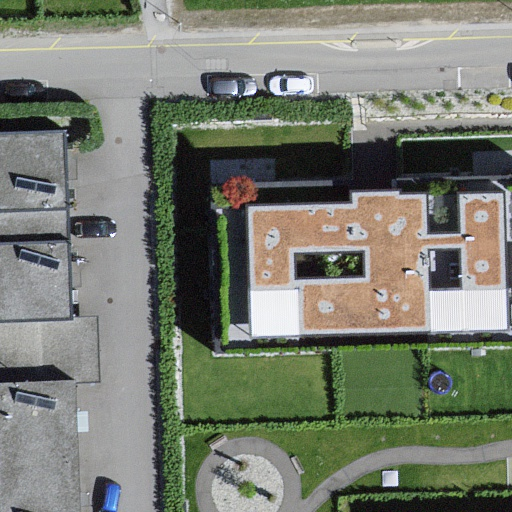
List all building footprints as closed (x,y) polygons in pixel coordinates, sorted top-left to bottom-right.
[(0,131),(0,238),(68,237),(66,130),(0,131)] [(343,179),(211,183),(216,350),(511,341),(511,171),(396,175),(397,190),(360,191),(344,192),(343,179)] [(68,237),(0,238),(0,351),(97,348),(96,316),(69,317),(68,237)] [(97,348),(0,351),(0,457),(78,454),(75,383),(98,382),(97,348)] [(80,511),(78,454),(0,457),(0,511),(80,511)]
